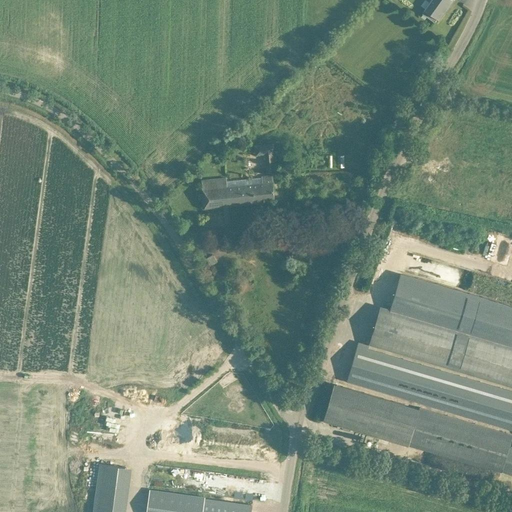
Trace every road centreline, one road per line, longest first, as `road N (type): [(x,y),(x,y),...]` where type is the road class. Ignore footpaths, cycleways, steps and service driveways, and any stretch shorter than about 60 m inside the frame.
road 1 (unclassified): [(370,222),(482,0)]
road 2 (unclassified): [(180,245),(89,138),(57,112),(0,90)]
road 3 (unclassified): [(511,493),(296,429)]
road 4 (unclassified): [(296,429),(370,222)]
road 5 (unclassified): [(296,429),(180,245)]
road 6 (unclassified): [(180,245),(191,233),(370,222)]
